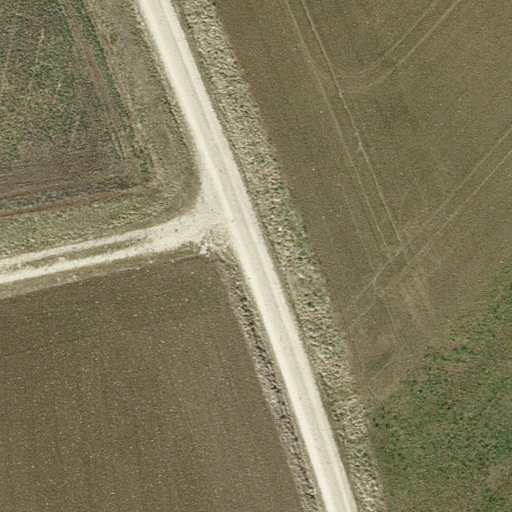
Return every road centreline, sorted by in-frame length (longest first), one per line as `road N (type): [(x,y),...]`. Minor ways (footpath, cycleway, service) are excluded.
road 1 (track): [(158,0),(344,511)]
road 2 (track): [(0,270),(242,222)]
